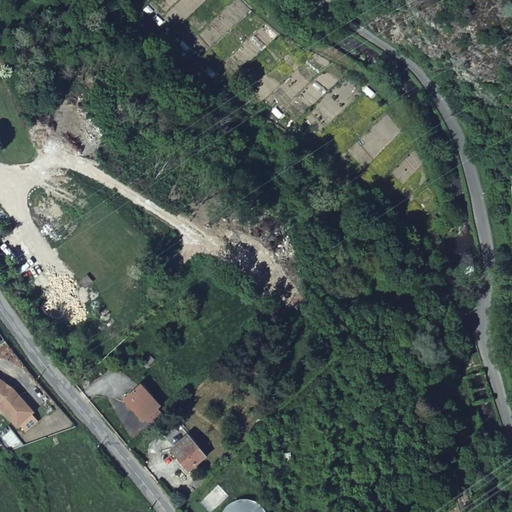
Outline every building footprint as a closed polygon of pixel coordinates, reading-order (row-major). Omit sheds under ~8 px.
[(5,387),(0,383),(0,399),(4,403),(9,407),(4,411),(20,429),(37,415),(16,391),(7,384),(5,387)] [(141,385),(126,399),(143,418),(156,407),(159,405),(141,385)] [(156,407),(143,418),(148,425),(162,413),(156,407)] [(208,458),(190,438),(174,452),(190,471),(208,458)] [(260,511),(253,504),(244,500),(237,499),(229,501),(222,505),(217,510),(215,511),(260,511)]
